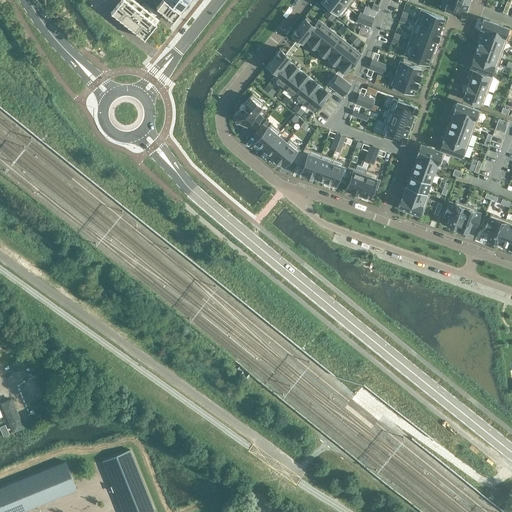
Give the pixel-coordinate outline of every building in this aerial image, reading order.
[(120,0),(111,12),(127,25),(142,7),(141,6),(133,0),(120,0)] [(163,0),(161,0),(156,7),(173,21),(179,13),(163,0)] [(163,0),(179,13),(186,4),(180,0),(163,0)] [(339,0),(321,0),(321,1),(341,17),(349,7),(339,0)] [(442,0),(440,7),(449,10),(456,13),(457,13),(456,14),(462,16),(462,15),(464,16),(466,10),(465,10),(468,4),(457,0),(442,0)] [(142,7),(127,25),(144,39),(159,20),(144,8),(142,7)] [(420,10),(416,20),(440,29),(444,18),(420,10)] [(292,33),(292,34),(298,39),(302,42),(304,40),(306,37),(316,24),(315,24),(306,16),(296,28),(292,33)] [(484,19),(480,28),(484,29),(483,32),(504,40),(508,28),(484,19)] [(316,24),(306,37),(311,40),(308,43),(310,45),(313,47),(314,48),(317,45),(316,45),(329,29),(318,20),(315,24),(316,24)] [(416,20),(412,32),(436,40),(438,35),(440,29),(416,20)] [(360,32),(366,34),(368,28),(362,25),(360,32)] [(329,29),(316,45),(317,45),(321,49),(319,51),(319,52),(320,53),(323,55),(324,56),(327,53),(326,53),(339,37),(329,29)] [(412,32),(408,43),(432,52),(434,53),(437,47),(434,45),(436,40),(412,32)] [(483,32),(479,43),(502,52),(506,40),(504,40),(483,32)] [(339,37),(326,53),(327,53),(331,57),(329,60),(330,61),(333,64),(335,65),(337,62),(337,61),(350,45),(339,37)] [(408,43),(404,55),(427,63),(431,53),(432,52),(408,43)] [(479,43),(474,54),(498,63),(502,52),(479,43)] [(350,45),(337,61),(337,62),(342,65),(339,68),(341,69),(344,72),(345,73),(360,54),(350,45)] [(275,55),(265,67),(275,74),(276,75),(286,63),(288,60),(290,57),(285,54),(280,49),(279,50),(278,50),(275,54),(275,55)] [(474,54),(470,66),(493,75),(498,63),(474,54)] [(400,61),(395,73),(417,81),(420,74),(419,74),(421,69),(411,65),(412,62),(403,58),(402,62),(400,61)] [(275,74),(272,78),(283,87),(295,71),(296,71),(298,68),(297,67),(294,64),(293,63),(290,66),(286,63),(276,75),(275,74)] [(473,70),(468,84),(487,91),(492,77),(473,70)] [(295,71),(283,87),(293,95),(306,79),(309,76),(307,75),(304,73),(303,71),(300,75),(296,71),(295,71)] [(395,73),(391,85),(393,86),(392,89),(401,92),(402,89),(412,93),(414,87),(415,88),(417,81),(395,73)] [(338,75),(330,85),(333,88),(342,95),(350,84),(341,78),(338,75)] [(306,79),(293,95),(303,103),(316,87),(317,88),(319,84),(318,83),(315,81),(313,80),(311,83),(306,79)] [(468,84),(463,98),(482,105),(487,91),(468,84)] [(316,87),(303,103),(314,112),(329,93),(329,92),(328,91),(325,89),(324,88),(321,91),(317,88),(316,87)] [(235,113),(234,114),(236,121),(237,121),(247,125),(248,122),(253,127),(262,116),(257,112),(264,103),(252,93),(247,100),(244,104),(243,103),(239,107),(240,108),(235,113)] [(393,98),(388,110),(412,119),(413,115),(414,113),(415,113),(417,107),(415,107),(416,106),(410,104),(410,105),(393,98)] [(457,102),(453,114),(476,122),(480,111),(457,102)] [(388,110),(384,121),(408,130),(412,119),(388,110)] [(453,114),(448,125),(472,134),(476,122),(453,114)] [(384,121),(380,133),(396,139),(397,139),(397,140),(402,142),(404,142),(406,136),(405,136),(408,130),(384,121)] [(256,143),(254,145),(259,149),(261,147),(265,151),(278,135),(281,132),(271,123),(268,127),(263,123),(254,133),(259,137),(255,142),(256,143)] [(448,125),(444,137),(468,145),(472,134),(448,125)] [(265,151),(263,153),(268,157),(270,155),(273,158),(286,142),(278,135),(265,151)] [(444,137),(440,148),(463,157),(468,145),(444,137)] [(286,142),(273,158),(274,158),(274,159),(279,163),(279,162),(283,166),(289,158),(296,163),(301,153),(297,150),(299,147),(289,139),(286,142)] [(421,144),(417,154),(439,162),(441,163),(444,153),(421,144)] [(301,153),(296,163),(303,166),(301,172),(306,174),(306,175),(311,177),(312,177),(313,177),(321,154),(304,148),(301,153)] [(321,154),(313,177),(324,181),(332,158),(321,154)] [(417,154),(414,164),(434,171),(435,172),(439,162),(417,154)] [(324,181),(323,184),(329,187),(330,184),(335,185),(338,179),(342,181),(347,168),(342,167),(344,162),(332,158),(324,181)] [(414,164),(410,175),(429,182),(434,171),(414,164)] [(347,168),(342,181),(348,183),(346,189),(351,191),(351,192),(356,194),(357,193),(365,172),(348,166),(347,168)] [(365,172),(357,193),(362,195),(361,198),(367,200),(368,197),(369,198),(373,187),(376,189),(380,180),(376,179),(378,174),(366,170),(365,172)] [(410,175),(406,185),(429,194),(430,192),(426,191),(429,182),(410,175)] [(406,185),(402,195),(426,204),(429,194),(406,185)] [(402,195),(399,206),(412,210),(411,213),(417,215),(418,213),(422,214),(426,204),(402,195)] [(449,202),(444,215),(449,217),(447,224),(457,228),(466,204),(456,200),(454,204),(449,202)] [(466,204),(457,228),(467,231),(469,225),(475,227),(480,213),(474,211),(476,208),(466,204)] [(490,213),(484,230),(489,232),(487,239),(497,242),(506,219),(490,213)] [(506,219),(497,242),(508,246),(509,247),(511,237),(511,221),(506,219)] [(35,376),(20,382),(33,410),(47,403),(35,376)] [(7,388),(0,391),(0,412),(4,422),(19,416),(7,388)] [(38,420),(34,411),(28,414),(32,423),(38,420)] [(9,433),(5,424),(0,426),(0,429),(3,436),(9,433)] [(102,460),(123,511),(153,511),(155,511),(130,449),(102,460)] [(19,511),(76,489),(65,461),(0,487),(0,511),(19,511)]
